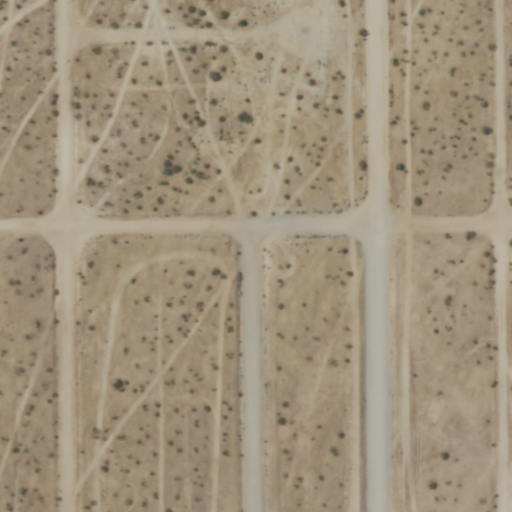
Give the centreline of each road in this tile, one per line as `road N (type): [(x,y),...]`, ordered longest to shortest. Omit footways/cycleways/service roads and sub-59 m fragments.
road 1 (track): [(506,511),(499,0)]
road 2 (track): [(69,511),(64,0)]
road 3 (residential): [(379,511),(376,0)]
road 4 (track): [(0,233),(511,230)]
road 5 (track): [(254,511),(253,234)]
road 6 (track): [(65,46),(304,40)]
